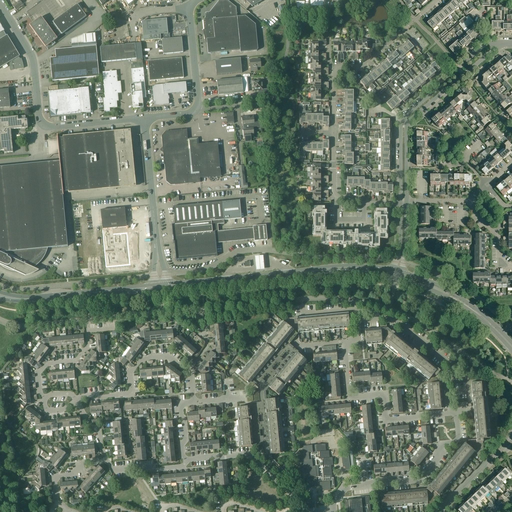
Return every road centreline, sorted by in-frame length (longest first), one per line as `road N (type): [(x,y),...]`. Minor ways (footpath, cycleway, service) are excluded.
road 1 (unclassified): [(144,117),(45,126),(32,56),(0,2)]
road 2 (tertiary): [(162,286),(332,268),(393,273)]
road 3 (unknown): [(141,224),(138,200),(86,206),(87,252),(98,267),(141,263),(142,237)]
road 4 (residential): [(334,509),(343,488),(421,478),(459,437),(453,413)]
road 5 (unknown): [(165,203),(179,262),(212,258),(234,243),(269,241),(266,220)]
road 6 (unclassified): [(162,286),(144,117)]
road 7 (residential): [(334,509),(309,511),(250,455),(187,460)]
road 8 (residential): [(453,413),(385,421),(382,394),(348,394),(346,358)]
road 9 (unknown): [(191,112),(224,133),(231,177),(151,188)]
road 10 (tertiary): [(0,295),(162,286)]
road 11 (residential): [(453,413),(447,361),(394,320),(362,320)]
road 12 (residential): [(76,398),(132,393),(130,373),(141,358),(166,356),(190,369)]
road 13 (tertiary): [(400,275),(459,300),(511,346)]
road 14 (unclassified): [(504,43),(485,44),(401,120)]
road 15 (residential): [(331,66),(361,66),(437,0)]
road 16 (unclassified): [(407,124),(504,43)]
road 17 (residential): [(44,397),(37,374),(46,363),(75,360),(87,331),(114,328)]
